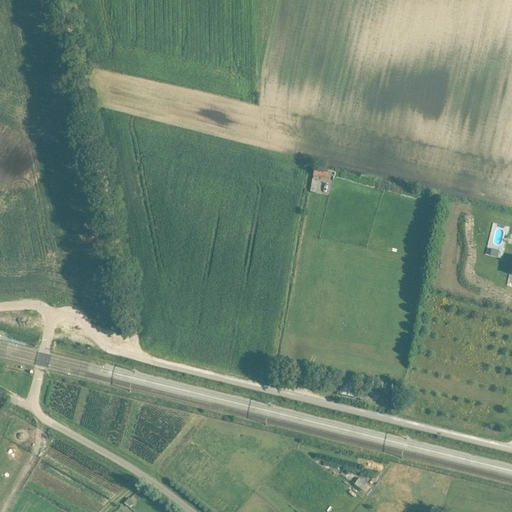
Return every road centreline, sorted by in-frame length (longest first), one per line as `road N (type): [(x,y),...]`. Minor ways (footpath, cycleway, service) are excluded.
road 1 (unknown): [(138,357),(62,0)]
road 2 (unclassified): [(189,511),(37,415),(32,406),(53,316)]
